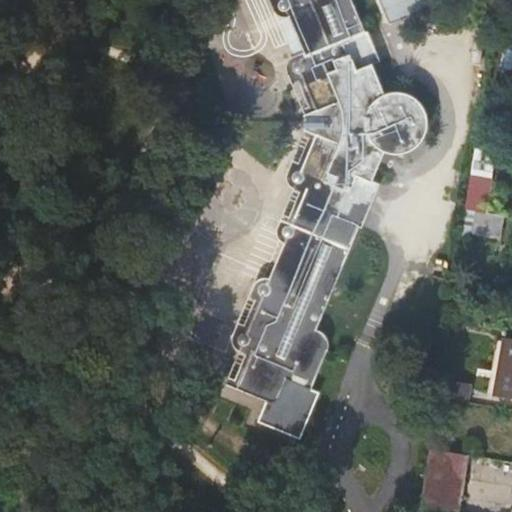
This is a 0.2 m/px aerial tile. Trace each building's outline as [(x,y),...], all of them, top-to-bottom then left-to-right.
[(249,349),(235,387),(239,390),(271,403),(279,402),(280,399),(287,380),(291,368),(318,378),(328,353),(328,347),(326,342),(323,338),(320,333),(316,330),(355,227),(349,224),(366,182),(372,185),(383,154),(388,156),(395,156),(404,154),(410,152),(417,147),(423,141),(427,132),(428,125),(428,117),(423,107),(419,100),(414,96),(410,93),(403,91),(396,90),(384,90),(373,67),(368,69),(355,40),(366,36),(350,0),(278,0),(277,1),(276,4),(275,7),(276,10),(279,12),(283,13),(288,12),(306,56),(305,58),(301,58),(297,60),(294,62),(293,65),(294,69),(297,73),(302,75),(317,110),(304,116),(303,116),(301,120),(300,124),(301,128),(304,131),(305,132),(317,137),(303,167),(300,167),(297,167),(294,169),(293,174),(294,178),(296,180),(308,187),(293,225),(290,224),(286,224),(283,225),(281,228),(281,231),(283,236),(286,239),(268,282),(264,281),(261,282),(258,283),(257,286),(257,291),(258,294),(263,297),(248,331),(245,331),(242,330),(238,332),(236,335),(235,337),(236,340),(238,344),(249,349)] [(377,0),(388,23),(425,7),(421,0),(377,0)] [(369,34),(366,36),(355,40),(368,69),(373,67),(382,63),(369,34)] [(470,174),(493,178),(497,153),(474,149),(470,174)] [(487,214),(493,178),(470,174),(466,205),(465,211),(475,212),(487,214)] [(376,187),(372,185),(366,182),(349,224),(355,227),(359,229),(376,187)] [(464,221),(473,222),(475,212),(465,211),(464,221)] [(500,239),(503,217),(487,214),(475,212),(473,222),(471,233),(500,239)] [(490,389),(498,391),(508,337),(500,336),(490,389)] [(511,338),(508,337),(498,391),(511,393),(511,338)] [(224,382),(235,387),(249,349),(238,344),(235,352),(224,382)] [(313,390),(318,378),(291,368),(287,380),(313,390)] [(443,379),(439,397),(466,401),(469,383),(443,379)] [(448,511),(458,455),(427,450),(420,495),(416,511),(448,511)] [(455,511),(465,456),(458,455),(448,511),(455,511)]
